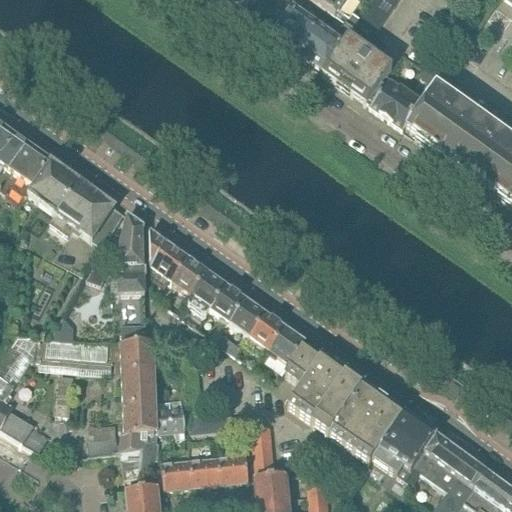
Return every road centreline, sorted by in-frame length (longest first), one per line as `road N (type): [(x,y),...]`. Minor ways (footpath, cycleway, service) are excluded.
road 1 (residential): [(511,469),(0,101)]
road 2 (residential): [(511,244),(237,47)]
